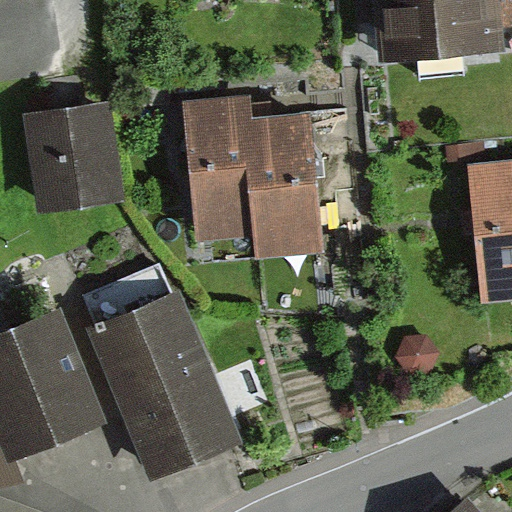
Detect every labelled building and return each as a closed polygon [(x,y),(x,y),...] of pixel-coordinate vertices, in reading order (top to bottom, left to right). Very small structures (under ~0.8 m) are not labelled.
[(507,34),(506,14),(511,13),(511,0),(380,0),(384,44),(507,34)] [(187,93),(200,227),(253,222),(247,152),(258,151),(254,110),(251,87),(187,93)] [(38,199),(126,186),(112,92),(24,105),(38,199)] [(253,222),(254,241),(322,235),(311,105),(254,110),(258,151),(247,152),(253,222)] [(511,155),(471,159),(477,221),(484,291),(511,287),(511,155)] [(178,282),(87,323),(126,410),(150,464),(238,426),(178,282)] [(0,320),(0,416),(14,449),(108,409),(59,295),(0,320)] [(0,416),(0,479),(22,471),(14,449),(0,416)] [(494,511),(464,480),(429,511),(494,511)]
